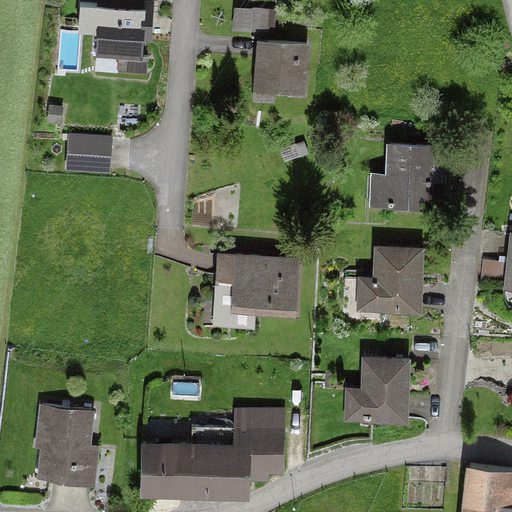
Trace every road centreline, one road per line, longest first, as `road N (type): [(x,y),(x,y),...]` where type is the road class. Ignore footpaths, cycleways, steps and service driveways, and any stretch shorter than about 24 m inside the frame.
road 1 (residential): [(482,130),(438,445)]
road 2 (residential): [(438,445),(389,448),(243,504),(196,511)]
road 3 (residential): [(184,0),(166,223)]
